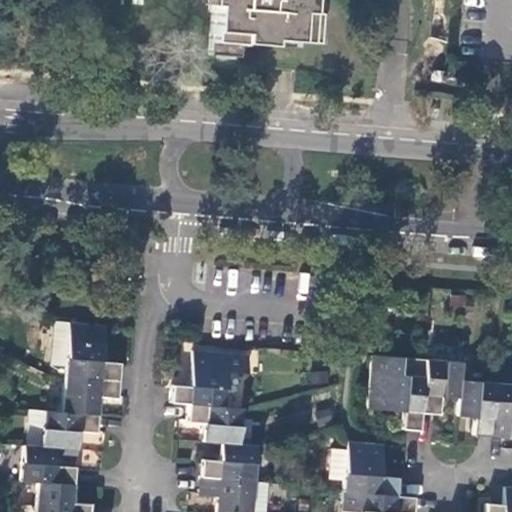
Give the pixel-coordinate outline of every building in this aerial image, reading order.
[(207,0),(207,6),(214,6),(208,56),(238,59),(240,45),(270,47),(271,41),(284,43),(318,46),(321,17),(307,15),(308,0),(207,0)] [(511,0),(461,0),(456,57),(511,61),(511,0)] [(60,364),(65,321),(50,320),(46,363),(60,364)] [(60,374),(114,379),(115,371),(116,362),(98,360),(101,324),(65,321),(60,364),(60,374)] [(246,355),(226,353),(190,350),(187,386),(169,384),(168,393),(167,401),(184,402),(221,406),(224,371),(244,372),(246,355)] [(418,412),(422,359),(368,355),(364,407),(401,410),(399,428),(408,428),(417,429),(418,412)] [(456,396),(457,379),(459,363),(422,359),(418,412),(425,413),(431,413),(435,414),(437,395),(456,396)] [(309,373),(310,382),(318,382),(317,373),(309,373)] [(113,390),(114,379),(60,374),(57,411),(93,414),(95,396),(113,397),(113,390)] [(487,435),(491,383),(457,379),(456,396),(455,415),(471,416),(469,434),(479,434),(487,435)] [(493,435),(500,436),(507,437),(508,418),(511,418),(511,384),(491,383),(487,435),(493,435)] [(235,443),(239,408),(221,406),(184,402),(183,409),(183,415),(182,421),(202,423),(200,440),(219,441),(235,443)] [(38,445),(41,409),(28,408),(26,443),(38,445)] [(92,424),(93,414),(57,411),(41,409),(38,445),(54,446),(72,447),(74,429),(92,430),(92,424)] [(313,414),(317,426),(327,424),(323,412),(313,414)] [(253,444),(235,443),(219,441),(217,460),(199,458),(198,462),(197,469),(197,476),(250,480),(253,444)] [(394,487),(395,478),(377,476),(381,445),(344,441),(343,449),(340,479),(339,490),(393,495),(394,487)] [(26,443),(19,443),(15,479),(33,481),(70,484),(71,475),(72,465),(53,463),(54,446),(38,445),(26,443)] [(343,449),(329,448),(326,478),(340,479),(343,449)] [(247,511),(250,480),(197,476),(196,487),(196,489),(195,495),(214,496),(212,511),(247,511)] [(263,511),(266,481),(250,480),(247,511),(263,511)] [(70,484),(33,481),(31,511),(85,511),(86,503),(68,501),(70,484)] [(500,511),(511,511),(511,486),(510,487),(502,486),(501,503),(500,511)] [(412,497),(393,495),(339,490),(338,509),(356,511),(410,511),(411,506),(412,497)] [(500,511),(501,503),(492,502),(488,502),(483,501),(482,511),(500,511)]
